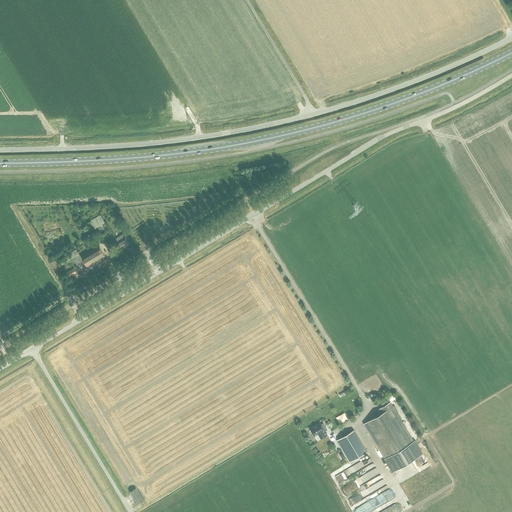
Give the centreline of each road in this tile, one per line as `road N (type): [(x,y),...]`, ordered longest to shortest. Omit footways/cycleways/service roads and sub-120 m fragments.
road 1 (unclassified): [(31,349),(372,142),(511,75)]
road 2 (unclassified): [(0,149),(144,143),(251,128),(369,97),(511,37)]
road 3 (primary): [(0,163),(262,140),(412,96),(511,52)]
road 4 (unclassified): [(130,511),(31,349)]
